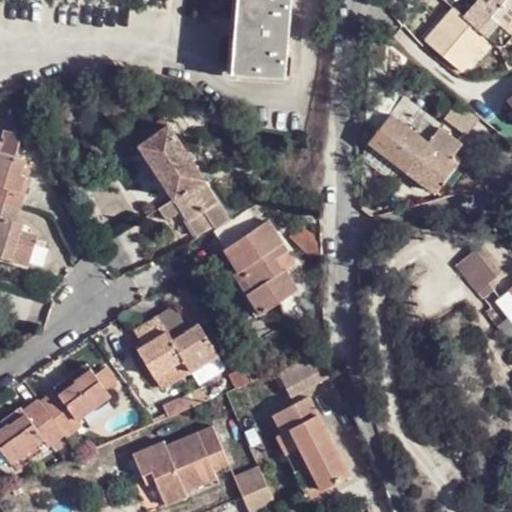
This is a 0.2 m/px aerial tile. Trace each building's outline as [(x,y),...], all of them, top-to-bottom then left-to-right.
[(293,0),(239,0),(235,72),(288,76),(293,0)] [(511,0),(475,0),(475,1),(463,16),(453,7),(425,41),(463,72),(490,39),(480,30),(492,15),(511,31),(511,0)] [(387,44),(371,33),(368,74),(385,75),(387,44)] [(382,85),(368,74),(365,123),(375,133),(388,113),(426,142),(438,123),(385,81),(382,85)] [(375,133),(369,142),(407,170),(408,170),(426,142),(388,113),(375,133)] [(168,121),(137,141),(176,201),(184,213),(200,238),(215,228),(218,232),(230,223),(168,121)] [(408,170),(407,170),(436,192),(456,164),(450,160),(462,142),(438,123),(426,142),(408,170)] [(6,139),(2,149),(20,155),(23,145),(6,139)] [(362,155),(391,178),(393,176),(407,170),(369,142),(362,155)] [(0,197),(24,206),(34,176),(26,172),(30,158),(20,155),(2,149),(0,155),(0,197)] [(475,191),(504,173),(495,161),(467,181),(475,191)] [(17,227),(24,206),(0,197),(0,254),(29,265),(39,235),(17,227)] [(184,213),(176,201),(168,206),(176,219),(184,213)] [(248,232),(239,218),(230,223),(218,232),(215,233),(254,292),(247,296),(259,315),(298,293),(285,273),(295,267),(268,222),(248,232)] [(323,254),(323,237),(309,225),(295,240),(312,257),(323,254)] [(472,292),(485,284),(498,275),(476,246),(452,264),(472,292)] [(492,293),(485,284),(472,292),(479,302),(492,293)] [(174,304),(158,314),(183,355),(192,368),(220,350),(200,319),(189,327),(174,304)] [(183,355),(158,314),(134,328),(144,344),(138,348),(154,373),(183,355)] [(220,350),(192,368),(194,371),(199,379),(227,362),(220,350)] [(324,363),(324,362),(318,354),(304,360),(315,383),(331,376),(332,375),(329,370),(324,363)] [(194,371),(192,368),(183,355),(154,373),(165,390),(194,371)] [(264,358),(249,364),(255,380),(272,373),(264,358)] [(304,360),(278,370),(290,396),(315,383),(304,360)] [(255,380),(249,364),(234,371),(240,387),(255,380)] [(65,396),(98,374),(93,367),(59,389),(60,391),(65,396)] [(113,394),(98,374),(65,396),(60,391),(44,403),(42,402),(26,413),(30,419),(0,439),(0,442),(12,460),(44,439),(48,444),(65,433),(66,434),(84,423),(79,417),(113,394)] [(209,394),(202,382),(189,392),(196,402),(209,394)] [(304,446),(296,450),(317,492),(351,475),(310,395),(276,412),(286,432),(294,428),(304,446)] [(0,439),(30,419),(26,413),(24,411),(0,427),(0,439)] [(289,454),(296,450),(304,446),(294,428),(286,432),(280,435),(289,454)] [(151,475),(155,485),(165,509),(186,501),(184,495),(216,480),(212,472),(228,466),(212,430),(166,449),(164,444),(131,457),(140,479),(151,475)] [(233,480),(242,500),(268,489),(260,469),(233,480)] [(145,489),(155,485),(151,475),(140,479),(145,489)] [(268,489),(242,500),(246,511),(267,511),(277,508),(268,489)]
